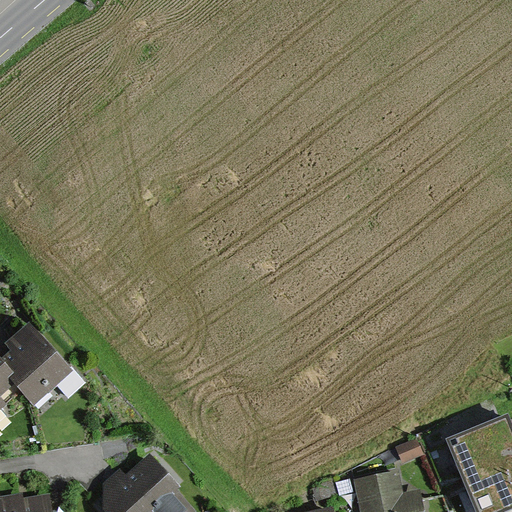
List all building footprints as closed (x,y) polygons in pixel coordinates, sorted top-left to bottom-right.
[(0,416),(24,394),(43,414),(78,380),(36,335),(7,363),(0,356),(0,416)] [(511,419),(458,442),(487,511),(490,511),(511,503),(511,419)] [(410,445),(392,454),(399,467),(416,458),(410,445)] [(186,511),(142,464),(96,506),(101,511),(186,511)] [(392,481),(351,485),(353,511),(414,511),(413,503),(394,504),(392,481)] [(19,494),(0,497),(0,511),(52,511),(50,501),(21,506),(19,494)]
